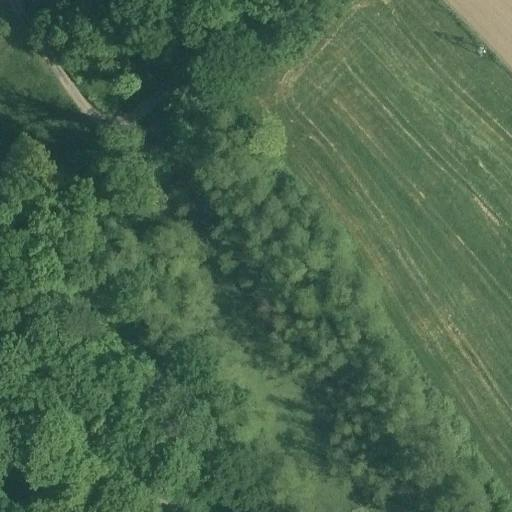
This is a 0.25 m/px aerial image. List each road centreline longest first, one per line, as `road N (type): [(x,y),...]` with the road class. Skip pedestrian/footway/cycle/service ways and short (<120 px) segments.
road 1 (unclassified): [(265,0),(107,151)]
road 2 (track): [(0,387),(165,511)]
road 3 (track): [(107,151),(0,282)]
